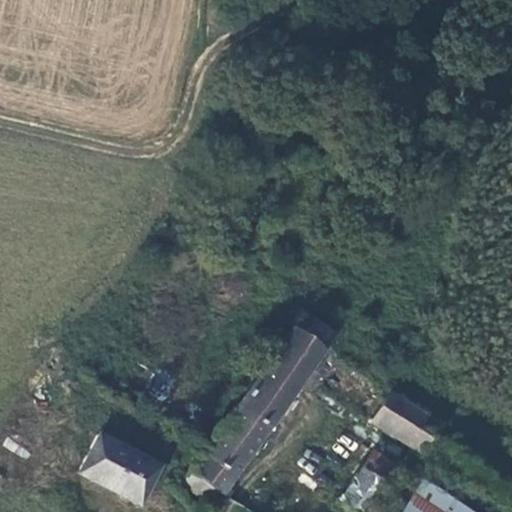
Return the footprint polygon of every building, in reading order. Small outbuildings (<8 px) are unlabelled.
[(206,489),(310,343),(322,325),(303,310),(291,302),(237,378),(231,375),(226,377),(220,383),(221,390),(228,393),(168,477),(192,494),(199,484),(206,489)] [(363,419),(400,442),(408,447),(426,417),(382,389),(363,419)] [(85,423),(63,465),(123,497),(146,455),(85,423)] [(360,445),(349,461),(375,479),(386,463),(360,445)] [(326,496),(348,511),(352,511),(375,479),(349,461),(326,496)] [(440,511),(414,494),(402,485),(383,511),(440,511)]
